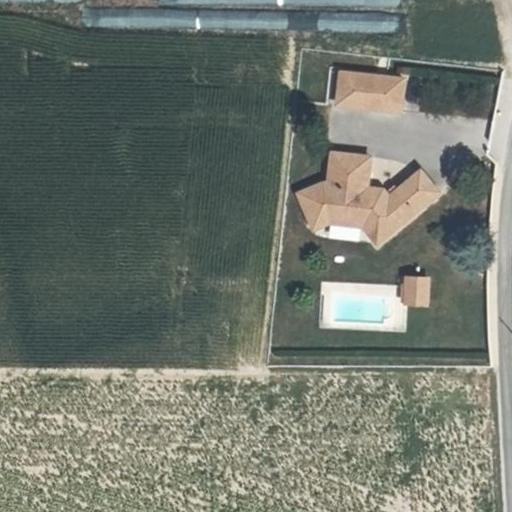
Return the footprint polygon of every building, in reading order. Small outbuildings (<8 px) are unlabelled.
[(310,41),(387,53),(391,29),(313,17),(310,41)] [(372,108),(375,76),(344,73),(341,106),(372,108)] [(407,79),(375,76),(372,108),(404,111),(407,79)] [(329,184),(304,195),(316,222),(339,214),(359,215),(369,227),(383,242),(443,190),(425,170),(394,197),(388,190),(372,188),(366,187),(367,180),(368,176),(373,174),(375,158),(337,154),(334,185),(329,184)] [(339,214),(316,222),(319,229),(333,223),(369,227),(359,215),(339,214)] [(435,308),(434,278),(405,279),(405,308),(435,308)]
